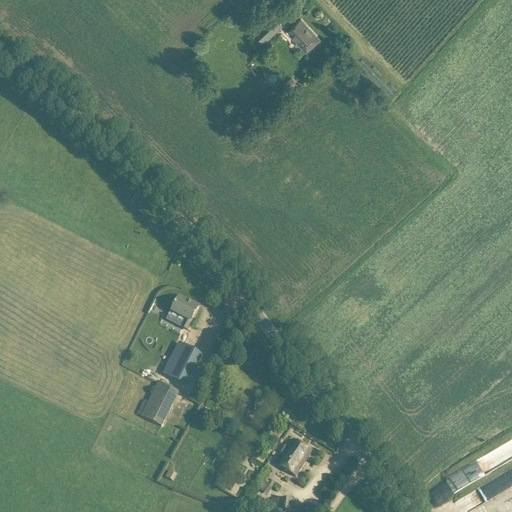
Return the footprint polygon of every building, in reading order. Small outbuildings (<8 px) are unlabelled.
[(281,24),(275,18),(272,14),(254,30),(263,41),(281,24)] [(305,52),(320,39),(301,19),(296,23),(295,23),(287,31),(296,41),(296,46),(300,46),(305,52)] [(292,77),(284,83),(291,91),(298,85),(292,77)] [(48,191),(56,196),(64,183),(38,168),(29,183),(33,186),(32,187),(45,195),(48,191)] [(0,221),(18,191),(8,185),(0,198),(0,221)] [(192,304),(180,298),(172,312),(186,319),(182,327),(189,331),(194,321),(193,320),(200,307),(192,303),(192,304)] [(164,373),(187,385),(203,355),(180,343),(164,373)] [(162,428),(179,395),(157,383),(140,417),(162,428)] [(262,413),(266,402),(258,399),(256,407),(254,412),(256,413),(257,411),(262,413)] [(276,465),(296,478),(312,453),(293,440),(276,465)] [(481,504),(511,486),(511,475),(511,473),(475,494),(481,504)] [(272,489),(263,483),(259,490),(268,496),(272,489)] [(473,491),(470,485),(451,495),(455,501),(473,491)] [(293,511),(294,501),(284,500),(272,499),(271,509),(277,509),(276,511),(293,511)]
